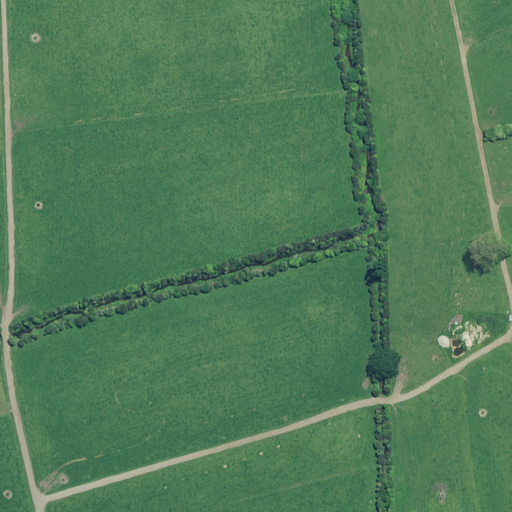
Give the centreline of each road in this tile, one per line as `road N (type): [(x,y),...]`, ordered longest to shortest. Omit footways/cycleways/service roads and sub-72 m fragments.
road 1 (track): [(36,500),(6,360),(0,116)]
road 2 (track): [(0,362),(363,260)]
